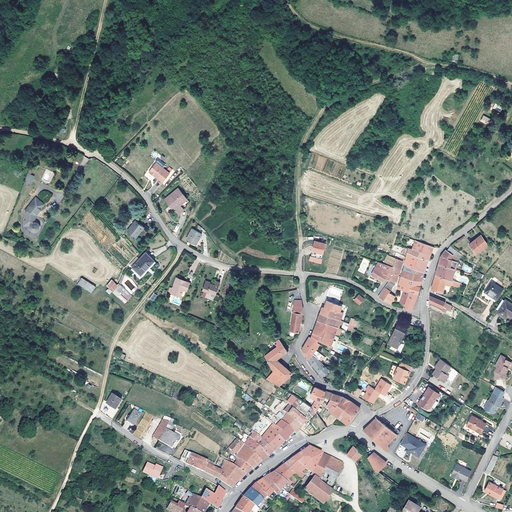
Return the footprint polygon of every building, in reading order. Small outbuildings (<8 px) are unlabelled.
[(496,103),(493,108),(500,112),(503,108),(496,103)] [(480,121),(487,124),(490,119),(483,115),(480,121)] [(170,172),(156,162),(149,171),(162,182),(170,172)] [(30,174),(28,173),(25,181),(29,183),(30,183),(33,175),(30,174)] [(189,201),(178,188),(165,199),(170,206),(174,206),(177,210),(176,211),(179,214),(184,209),(182,207),(189,201)] [(51,197),(45,194),(42,199),(48,202),(51,197)] [(44,204),(36,198),(31,204),(41,209),(44,204)] [(31,204),(25,210),(24,225),(30,226),(30,227),(30,229),(31,230),(33,231),(35,232),(36,231),(38,231),(39,229),(40,228),(40,226),(39,223),(37,222),(36,221),(35,220),(36,215),(41,209),(31,204)] [(144,226),(136,220),(128,231),(136,237),(144,226)] [(196,230),(193,228),(187,239),(196,245),(202,234),(199,232),(202,228),(199,225),(196,230)] [(481,235),(469,244),(476,253),(480,250),(481,250),(488,245),(481,235)] [(411,243),(414,244),(412,249),(430,256),(431,252),(433,247),(410,239),(408,243),(410,244),(411,243)] [(326,243),(315,240),(312,250),(315,251),(313,256),(311,256),(310,260),(321,262),(326,243)] [(449,248),(447,251),(453,255),(456,250),(450,247),(449,248)] [(412,249),(410,248),(406,261),(405,266),(424,272),(426,265),(428,260),(429,261),(430,256),(412,249)] [(446,250),(441,256),(440,258),(438,264),(455,270),(459,259),(453,255),(447,251),(446,250)] [(146,252),(140,259),(133,267),(141,275),(154,260),(146,252)] [(382,253),(378,262),(394,269),(399,272),(404,261),(397,258),(382,253)] [(140,259),(137,256),(130,264),(133,267),(140,259)] [(378,262),(370,276),(382,283),(384,279),(385,278),(390,279),(394,269),(378,262)] [(455,270),(438,264),(437,269),(435,275),(452,280),(455,270)] [(424,272),(405,266),(402,273),(423,276),(423,274),(424,272)] [(399,272),(394,269),(390,279),(385,287),(386,288),(380,297),(384,300),(388,293),(395,282),(399,272)] [(106,273),(101,279),(107,285),(112,279),(106,273)] [(452,280),(435,275),(433,282),(431,289),(443,292),(445,285),(445,283),(451,284),(452,280)] [(81,277),(77,283),(91,292),(95,287),(81,277)] [(190,282),(177,277),(171,293),(181,296),(183,289),(184,286),(186,287),(188,288),(190,282)] [(421,281),(400,278),(397,288),(404,290),(409,291),(418,293),(420,285),(421,281)] [(112,279),(107,285),(114,293),(125,303),(132,295),(119,283),(117,284),(112,279)] [(216,295),(220,284),(216,282),(215,285),(211,284),(211,283),(206,281),(203,290),(208,292),(207,292),(216,295)] [(503,289),(491,281),(484,292),(496,299),(503,289)] [(409,291),(404,290),(399,304),(404,305),(409,291)] [(418,293),(409,291),(404,305),(403,307),(412,309),(415,301),(416,298),(418,293)] [(395,296),(388,293),(384,300),(390,304),(395,296)] [(353,300),(359,305),(365,299),(359,294),(353,300)] [(327,301),(325,301),(322,307),(342,313),(345,307),(341,306),(344,300),(329,295),(327,301)] [(431,296),(430,302),(443,308),(444,306),(445,302),(431,296)] [(295,300),(293,313),(291,324),(290,330),(299,331),(302,312),(303,307),(302,300),(295,300)] [(511,304),(505,300),(497,312),(505,318),(507,314),(511,317),(511,304)] [(322,309),(320,313),(339,321),(343,314),(342,313),(322,307),(322,309)] [(319,316),(318,320),(338,327),(342,328),(347,330),(348,328),(352,330),(354,325),(349,323),(349,325),(339,321),(320,313),(319,316)] [(318,320),(314,330),(311,338),(320,344),(322,345),(323,342),(331,346),(338,335),(340,330),(337,329),(338,327),(318,320)] [(409,326),(399,321),(389,342),(398,346),(409,326)] [(311,338),(310,336),(306,343),(302,349),(309,359),(315,355),(321,361),(322,360),(326,357),(316,350),(320,344),(311,338)] [(265,356),(274,370),(267,378),(280,386),(292,372),(276,359),(288,351),(280,339),(275,343),(277,346),(265,356)] [(315,355),(309,359),(313,365),(319,372),(324,376),(330,370),(326,366),(325,366),(322,362),(321,361),(315,355)] [(437,368),(433,373),(449,385),(458,372),(447,363),(441,358),(435,367),(437,368)] [(497,366),(498,367),(496,369),(496,378),(502,378),(503,379),(507,379),(507,375),(508,374),(508,372),(510,369),(511,369),(511,368),(511,363),(509,361),(507,363),(502,360),(497,366)] [(412,366),(401,361),(394,378),(405,382),(412,366)] [(459,372),(458,372),(449,385),(450,386),(459,372)] [(379,377),(373,387),(378,390),(383,393),(390,383),(379,377)] [(373,387),(367,383),(364,388),(365,389),(362,395),(372,401),(378,390),(373,387)] [(362,389),(356,386),(353,394),(359,396),(362,389)] [(312,396),(317,400),(311,407),(314,409),(316,412),(317,410),(320,405),(322,401),(324,397),(326,391),(319,388),(315,387),(312,396)] [(424,395),(425,395),(423,398),(422,397),(418,403),(421,405),(422,404),(427,407),(430,407),(439,394),(429,387),(424,395)] [(489,400),(484,408),(492,413),(494,413),(495,412),(499,406),(500,406),(504,398),(502,397),(505,392),(497,387),(489,400)] [(242,389),(240,393),(261,409),(263,406),(242,389)] [(292,394),(286,390),(283,394),(289,398),(292,394)] [(324,397),(325,397),(331,399),(333,393),(329,392),(326,391),(324,397)] [(121,398),(112,393),(107,402),(111,404),(114,407),(118,401),(119,402),(121,398)] [(325,397),(323,402),(330,408),(332,406),(335,402),(338,403),(346,407),(350,400),(342,396),(333,393),(331,399),(325,397)] [(301,400),(293,394),(288,401),(295,407),(301,400)] [(408,397),(404,401),(411,406),(414,401),(408,397)] [(280,400),(276,398),(269,409),(272,411),(274,408),(280,400)] [(110,407),(111,404),(107,402),(106,402),(103,400),(99,411),(105,415),(110,407)] [(350,400),(346,407),(338,417),(348,424),(351,421),(360,408),(350,400)] [(278,407),(276,409),(273,412),(276,415),(286,403),(283,401),(278,407)] [(303,402),(300,405),(313,415),(316,412),(314,409),(311,407),(303,402)] [(330,408),(329,410),(338,417),(346,407),(338,403),(334,408),(332,406),(330,408)] [(284,410),(287,413),(281,419),(293,431),(294,432),(296,433),(298,430),(306,421),(288,405),(284,410)] [(142,412),(135,408),(126,421),(133,426),(142,412)] [(141,439),(153,415),(145,411),(133,435),(141,439)] [(267,418),(273,424),(264,434),(261,438),(274,451),(278,448),(280,446),(284,441),(290,434),(291,435),(294,432),(293,431),(281,419),(276,415),(273,412),(272,411),(267,418)] [(473,415),(469,422),(474,423),(472,428),(482,432),(487,423),(479,419),(480,419),(473,415)] [(376,418),(363,430),(374,440),(387,451),(389,447),(388,446),(389,443),(397,434),(376,418)] [(167,421),(163,419),(153,437),(158,440),(165,428),(166,427),(169,422),(168,421),(167,421)] [(170,422),(169,422),(166,427),(168,429),(172,431),(176,424),(170,422)] [(167,430),(165,428),(158,440),(165,444),(172,432),(167,430)] [(172,433),(172,432),(165,444),(171,448),(175,441),(177,442),(180,437),(172,433)] [(255,432),(250,437),(268,455),(271,453),(274,451),(261,438),(257,435),(255,432)] [(407,432),(400,443),(409,448),(408,450),(419,456),(426,444),(407,432)] [(250,437),(245,443),(262,461),(266,458),(268,455),(250,437)] [(359,443),(356,442),(347,454),(355,460),(363,453),(360,450),(361,447),(359,443)] [(262,461),(245,443),(233,454),(236,456),(239,458),(252,468),(254,469),(258,465),(262,461)] [(296,455),(283,464),(294,473),(298,477),(301,479),(304,475),(300,472),(304,466),(311,472),(310,474),(313,477),(304,489),(323,504),(324,503),(333,491),(330,489),(332,485),(342,465),(343,464),(330,457),(309,446),(296,455)] [(223,452),(225,453),(233,460),(235,458),(236,456),(233,454),(228,450),(226,449),(223,452)] [(187,460),(186,463),(191,465),(203,471),(207,464),(208,461),(184,450),(181,457),(187,460)] [(375,451),(372,454),(386,464),(388,462),(375,451)] [(372,454),(367,457),(374,467),(378,472),(386,464),(372,454)] [(497,459),(492,457),(486,469),(491,470),(492,470),(497,459)] [(239,458),(237,460),(234,463),(233,465),(245,474),(248,471),(252,468),(239,458)] [(207,464),(203,471),(219,479),(232,487),(239,480),(245,474),(233,465),(231,463),(226,460),(223,459),(222,462),(224,464),(221,471),(212,466),(207,464)] [(155,466),(147,462),(142,471),(157,478),(163,468),(157,465),(156,467),(155,466)] [(279,468),(274,472),(284,481),(288,478),(294,473),(283,464),(279,468)] [(463,468),(456,465),(451,476),(455,479),(456,477),(458,477),(463,468)] [(471,472),(463,468),(458,477),(459,478),(466,481),(471,472)] [(272,472),(271,474),(282,489),(287,483),(284,481),(274,472),(272,472)] [(264,477),(261,479),(277,495),(277,496),(280,493),(279,492),(282,489),(271,474),(270,473),(264,477)] [(284,481),(287,483),(291,487),(293,489),(296,485),(293,483),(288,478),(284,481)] [(255,483),(257,485),(273,499),(275,501),(276,499),(274,498),(277,495),(261,479),(255,483)] [(490,481),(485,490),(498,497),(503,489),(498,486),(493,483),(490,481)] [(291,487),(287,483),(282,489),(287,492),(291,487)] [(257,485),(253,490),(265,501),(268,498),(271,500),(273,499),(257,485)] [(214,494),(205,489),(200,498),(209,503),(217,508),(221,500),(225,492),(218,486),(214,494)] [(245,494),(243,497),(259,509),(265,501),(253,490),(251,488),(245,494)] [(189,498),(188,499),(185,505),(190,507),(199,511),(203,511),(209,503),(200,498),(192,493),(191,495),(189,498)] [(296,493),(293,496),(303,503),(304,499),(296,493)] [(188,499),(182,495),(178,501),(185,505),(188,499)] [(259,509),(243,497),(237,506),(232,511),(248,511),(250,510),(252,511),(256,511),(259,509)] [(417,511),(421,506),(409,499),(402,510),(404,511),(417,511)] [(170,501),(167,507),(173,511),(180,511),(185,505),(178,501),(177,505),(170,501)]
